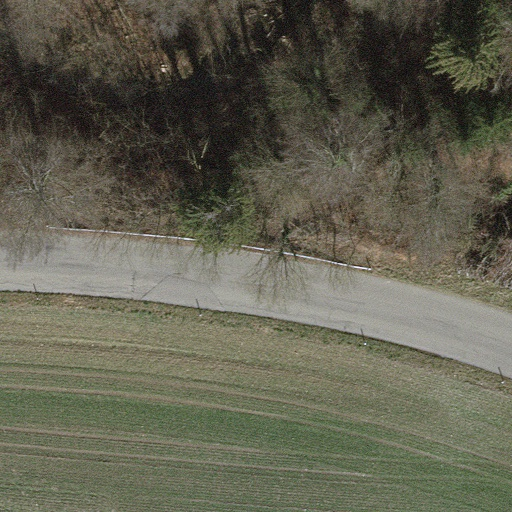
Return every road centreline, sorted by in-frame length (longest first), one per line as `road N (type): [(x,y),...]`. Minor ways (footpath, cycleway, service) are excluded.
road 1 (tertiary): [(0,262),(137,263),(511,341)]
road 2 (track): [(491,332),(488,511)]
